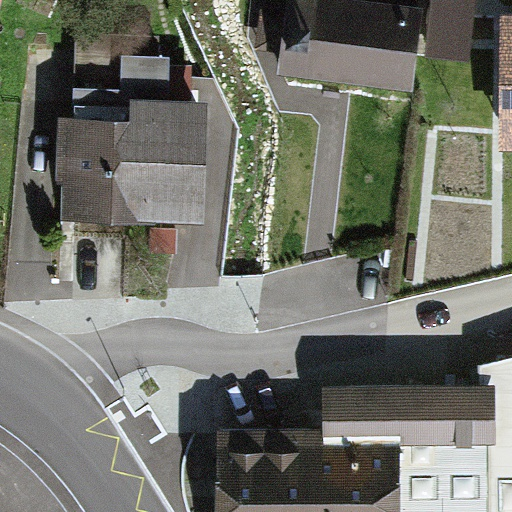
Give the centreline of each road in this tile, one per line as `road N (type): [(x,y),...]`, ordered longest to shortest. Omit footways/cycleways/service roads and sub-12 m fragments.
road 1 (residential): [(511,303),(272,356),(134,346),(30,393)]
road 2 (secondary): [(130,511),(84,447),(30,393)]
